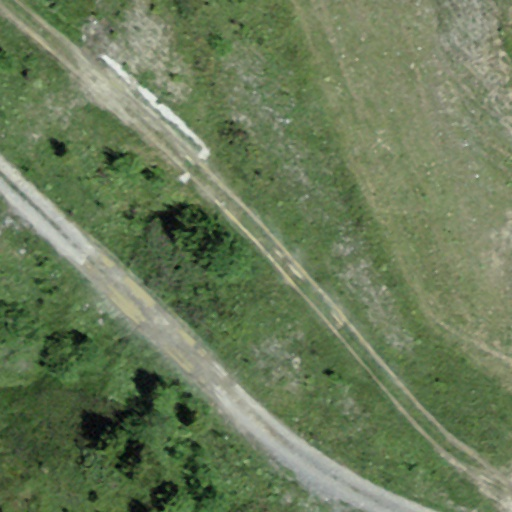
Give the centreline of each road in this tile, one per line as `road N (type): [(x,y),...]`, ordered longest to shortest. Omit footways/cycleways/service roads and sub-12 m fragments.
road 1 (track): [(4,0),(202,167),(452,472),(502,511)]
road 2 (track): [(330,511),(233,436),(97,287),(0,202)]
